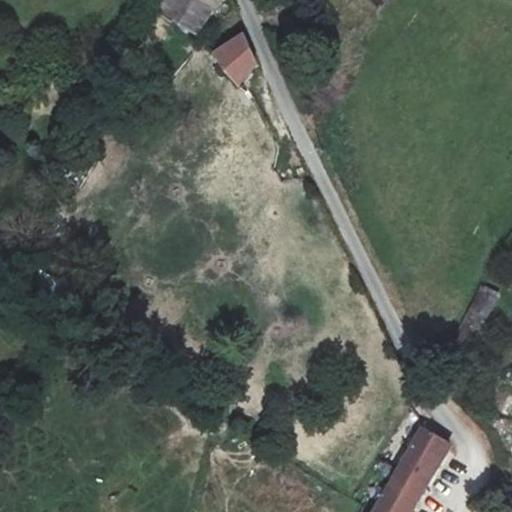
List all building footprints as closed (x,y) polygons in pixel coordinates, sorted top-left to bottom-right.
[(172,0),(163,15),(167,17),(191,34),(210,10),(215,11),(222,0),(172,0)] [(244,38),(214,59),(240,90),(257,64),(244,38)] [(51,81),(42,95),(63,109),(72,95),(51,81)] [(479,284),(464,324),(484,331),(498,291),(479,284)] [(414,511),(451,449),(430,437),(400,489),(393,486),(378,511),(414,511)]
